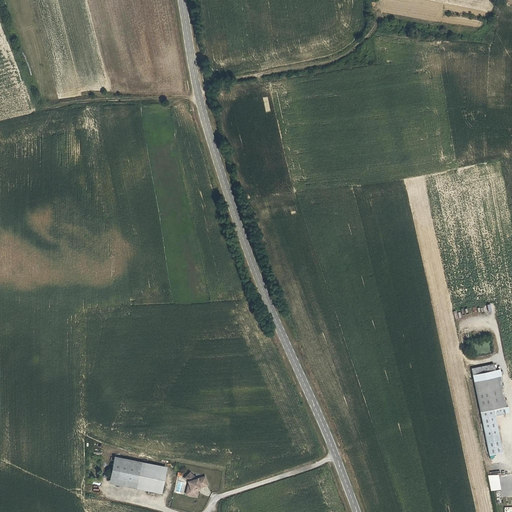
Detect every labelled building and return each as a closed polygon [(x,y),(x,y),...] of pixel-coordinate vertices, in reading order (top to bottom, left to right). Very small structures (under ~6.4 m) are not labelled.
[(473,375),(495,370),(494,364),(472,369),(473,375)] [(495,416),(505,414),(497,377),(501,376),(500,369),(495,370),(473,375),(475,381),(481,412),(494,410),(495,416)] [(486,437),(499,434),(495,416),(494,410),(481,412),(486,437)] [(502,453),(499,434),(486,437),(489,455),(502,453)] [(119,482),(122,465),(115,463),(112,481),(119,482)] [(145,469),(122,465),(119,482),(142,486),(145,469)] [(152,470),(145,469),(142,486),(149,488),(152,470)] [(191,485),(193,492),(192,496),(199,498),(200,493),(199,490),(202,489),(210,486),(207,477),(199,480),(192,474),(187,479),(190,483),(191,485)]
